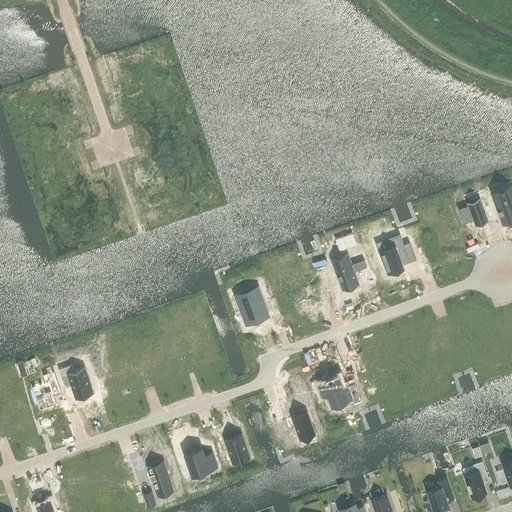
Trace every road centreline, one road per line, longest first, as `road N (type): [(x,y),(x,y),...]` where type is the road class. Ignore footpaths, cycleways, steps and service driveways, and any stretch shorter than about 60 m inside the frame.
road 1 (residential): [(483,279),(267,358),(253,387),(0,474)]
road 2 (residential): [(62,0),(111,146)]
